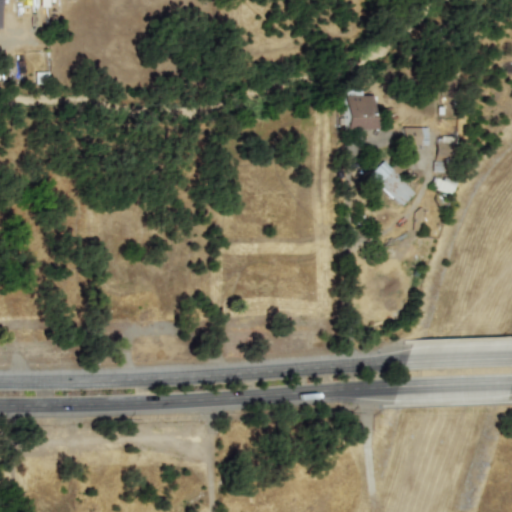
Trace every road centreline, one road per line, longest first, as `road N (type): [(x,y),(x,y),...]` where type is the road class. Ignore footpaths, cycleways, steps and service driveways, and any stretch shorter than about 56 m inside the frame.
road 1 (primary): [(404,361),(0,381)]
road 2 (primary): [(0,404),(397,386)]
